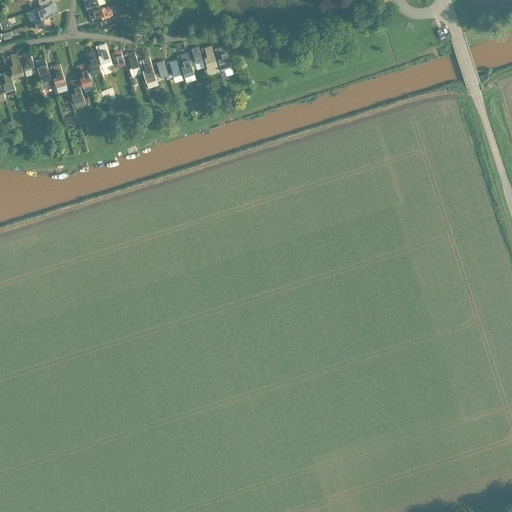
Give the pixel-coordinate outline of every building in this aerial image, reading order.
[(54,3),(34,9),(37,18),(57,12),(54,3)] [(88,10),(90,18),(101,14),(102,17),(111,14),(110,12),(108,4),(88,10)] [(7,17),(0,19),(3,29),(10,27),(7,17)] [(50,17),(41,20),(35,21),(37,29),(43,27),(44,30),(51,28),(50,25),(52,24),(50,17)] [(10,30),(2,32),(3,39),(12,37),(10,30)] [(102,67),(112,64),(105,43),(96,46),(102,67)] [(208,67),(218,64),(212,45),(202,48),(208,67)] [(222,69),(232,65),(225,45),(215,48),(222,69)] [(194,62),(203,59),(199,46),(190,49),(194,62)] [(118,64),(124,62),(122,55),(120,49),(114,51),(118,64)] [(87,52),(90,61),(88,62),(92,72),(100,69),(94,50),(87,52)] [(20,54),(25,70),(35,66),(30,51),(20,54)] [(131,66),(138,64),(134,51),(127,53),(131,66)] [(14,77),(25,73),(18,52),(7,56),(14,77)] [(184,76),(195,72),(188,52),(177,55),(184,76)] [(43,87),(53,84),(44,57),(35,60),(41,79),(40,79),(43,87)] [(148,86),(159,83),(151,58),(141,61),(148,86)] [(167,61),(171,75),(180,72),(176,59),(167,61)] [(161,75),(168,73),(163,60),(157,62),(156,61),(153,62),(156,71),(159,70),(161,75)] [(53,64),(56,74),(53,75),(56,84),(65,81),(59,62),(53,64)] [(78,65),(81,74),(79,74),(82,84),(91,81),(85,62),(78,65)] [(0,73),(7,94),(18,91),(11,69),(0,72),(0,73)] [(83,97),(77,79),(69,82),(74,100),(83,97)] [(63,116),(65,123),(70,122),(72,121),(70,114),(63,116)] [(81,131),(87,129),(85,120),(79,122),(81,131)]
